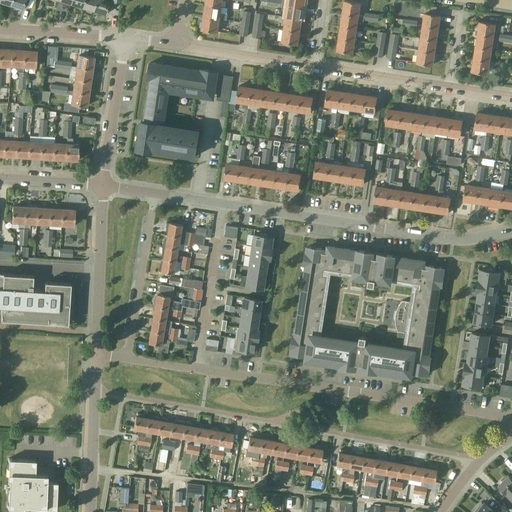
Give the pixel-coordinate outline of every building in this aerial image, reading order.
[(11,0),(10,5),(22,9),(24,0),(11,0)] [(83,0),(81,7),(93,10),(96,0),(83,0)] [(120,2),(120,0),(96,0),(93,10),(105,14),(109,0),(120,2)] [(346,0),(344,13),(359,16),(361,3),(358,3),(349,1),(346,0)] [(286,17),(302,19),(304,7),(288,5),(288,4),(282,3),(282,7),(282,9),(288,10),(286,17)] [(206,4),(204,17),(220,19),(224,19),(227,20),(227,14),(225,13),(221,13),(222,7),(206,4)] [(241,23),(249,24),(251,11),(243,10),(241,23)] [(256,12),(254,24),(262,26),(264,13),(256,12)] [(364,20),(371,21),(372,13),(365,12),(364,20)] [(342,25),(357,28),(358,20),(363,21),(364,16),(359,16),(344,13),(342,25)] [(378,22),(379,14),(372,13),(371,21),(378,22)] [(424,25),(439,28),(441,16),(426,13),(424,25)] [(217,32),(220,19),(204,17),(202,29),(217,32)] [(300,32),(302,19),(286,17),(284,29),(300,32)] [(401,26),(408,27),(409,19),(402,18),(401,26)] [(409,19),(408,27),(415,28),(416,20),(409,19)] [(478,34),(494,36),(496,24),(480,21),(478,34)] [(247,36),(249,24),(241,23),(240,35),(247,36)] [(262,28),(262,26),(254,24),(252,37),(260,38),(262,28)] [(340,37),(355,40),(357,28),(342,25),(340,37)] [(437,40),(439,28),(424,25),(422,38),(437,40)] [(298,44),(300,32),(284,29),(282,41),(298,44)] [(376,44),(384,45),(386,32),(379,31),(376,44)] [(389,45),(397,46),(399,34),(391,33),(389,45)] [(492,49),(494,36),(478,34),(476,46),(492,49)] [(340,37),(337,50),(353,52),(355,40),(340,37)] [(435,53),(437,40),(422,38),(419,50),(435,53)] [(376,44),(374,55),(382,57),(384,45),(376,44)] [(395,59),(397,46),(389,45),(387,58),(395,59)] [(490,61),(492,49),(476,46),(474,58),(490,61)] [(0,64),(10,65),(11,50),(0,49),(0,64)] [(23,66),(24,51),(11,50),(10,65),(17,66),(17,71),(19,71),(22,72),(23,66)] [(433,65),(435,53),(419,50),(417,62),(433,65)] [(24,51),(23,66),(35,67),(36,52),(24,51)] [(76,67),(92,69),(93,57),(78,54),(76,67)] [(474,58),(472,71),(482,72),(482,76),(487,77),(489,66),(490,61),(474,58)] [(63,60),(55,59),(53,67),(62,69),(63,60)] [(71,66),(72,62),(63,60),(62,69),(71,70),(71,66)] [(217,72),(216,71),(216,74),(211,74),(211,71),(201,69),(201,70),(178,67),(178,70),(173,69),(173,66),(163,64),(163,67),(158,67),(158,64),(150,62),(150,64),(148,64),(147,70),(149,70),(148,78),(151,79),(149,87),(152,88),(151,93),(149,92),(146,109),(149,109),(148,114),(145,114),(144,121),(141,120),(139,136),(141,137),(141,142),(138,141),(137,149),(138,149),(138,151),(144,152),(145,150),(153,151),(153,150),(159,151),(160,148),(165,149),(164,152),(171,153),(172,150),(177,151),(176,153),(183,155),(184,152),(189,153),(188,155),(195,156),(199,134),(159,127),(165,87),(214,95),(217,72)] [(90,81),(92,69),(76,67),(74,79),(90,81)] [(18,80),(26,80),(27,72),(23,71),(23,72),(22,72),(19,71),(18,80)] [(221,75),(217,99),(228,101),(232,77),(221,75)] [(88,94),(90,81),(74,79),(72,91),(88,94)] [(18,88),(25,89),(26,89),(26,80),(18,80),(18,88)] [(60,85),(51,84),(50,92),(58,93),(60,85)] [(67,95),(67,94),(67,91),(68,91),(68,86),(60,85),(58,93),(67,95)] [(248,109),(251,88),(239,86),(236,102),(243,103),(242,111),(244,111),(245,108),(248,109)] [(11,101),(12,88),(6,87),(4,101),(11,101)] [(261,105),(263,90),(251,88),(248,109),(252,109),(260,110),(261,105)] [(327,89),(325,105),(332,106),(331,112),(332,112),(337,113),(338,107),(340,91),(327,89)] [(40,103),(41,91),(33,90),(32,102),(40,103)] [(273,107),(276,92),(263,90),(261,105),(273,107)] [(67,94),(72,95),(71,104),(86,106),(88,94),(72,91),(68,91),(67,91),(67,94)] [(350,109),(352,93),(340,91),(338,107),(350,109)] [(286,109),(288,93),(276,92),(273,107),(286,109)] [(298,111),(300,95),(288,93),(286,109),(298,111)] [(352,93),(350,109),(362,111),(365,95),(352,93)] [(300,95),(298,111),(310,113),(313,97),(300,95)] [(365,95),(362,111),(375,113),(377,97),(365,95)] [(19,111),(18,117),(21,117),(22,112),(31,112),(31,106),(19,105),(18,109),(18,111),(19,111)] [(243,115),(251,116),(252,109),(248,109),(245,108),(244,111),(243,115)] [(398,126),(401,111),(388,109),(386,124),(398,126)] [(411,128),(413,112),(401,111),(398,126),(411,128)] [(269,112),(267,119),(274,121),(276,114),(269,112)] [(332,112),(331,119),(339,120),(340,113),(337,113),(332,112)] [(411,128),(423,130),(425,114),(413,112),(411,128)] [(477,112),(475,128),(476,128),(475,135),(481,135),(482,129),(487,130),(489,114),(477,112)] [(438,116),(425,114),(423,130),(435,132),(438,116)] [(499,132),(502,116),(489,114),(487,130),(486,135),(491,135),(492,130),(499,132)] [(251,117),(251,116),(243,115),(242,123),(250,124),(251,117)] [(292,115),(291,123),(299,124),(300,116),(292,115)] [(358,115),(357,122),(364,124),(365,117),(358,115)] [(448,134),(450,118),(438,116),(435,132),(448,134)] [(511,133),(511,131),(511,117),(502,116),(499,132),(511,133)] [(14,117),(14,126),(22,126),(22,118),(21,117),(18,117),(14,117)] [(450,118),(448,134),(460,136),(462,120),(450,118)] [(274,121),(267,119),(266,126),(273,128),(274,121)] [(331,119),(330,127),(338,128),(339,120),(331,119)] [(64,120),(63,129),(71,129),(72,121),(64,120)] [(357,122),(355,136),(362,137),(364,124),(357,122)] [(291,123),(290,131),(298,132),(299,124),(291,123)] [(15,156),(28,157),(29,141),(23,141),(23,134),(21,134),(22,126),(14,126),(13,134),(17,134),(16,140),(15,156)] [(66,144),(65,159),(78,160),(79,144),(72,144),(73,137),(71,137),(71,129),(63,129),(63,137),(67,138),(66,144)] [(394,131),(393,138),(400,139),(401,132),(394,131)] [(227,132),(225,144),(232,145),(232,138),(239,139),(239,133),(227,132)] [(418,135),(417,142),(424,143),(425,136),(418,135)] [(482,135),(481,141),(482,141),(482,142),(489,143),(490,136),(482,135)] [(393,138),(392,146),(399,147),(400,139),(393,138)] [(442,139),(441,146),(449,147),(450,140),(442,139)] [(15,156),(16,140),(4,140),(3,155),(15,156)] [(28,157),(40,158),(41,142),(29,141),(28,157)] [(40,158),(52,158),(53,143),(41,142),(40,158)] [(328,142),(327,149),(335,151),(336,143),(328,142)] [(385,143),(379,142),(378,142),(376,152),(383,153),(385,143)] [(417,142),(416,150),(421,150),(423,151),(424,143),(417,142)] [(52,158),(65,159),(66,144),(53,143),(52,158)] [(238,144),(237,151),(244,153),(245,146),(238,144)] [(366,154),(373,156),(374,146),(368,145),(366,154)] [(440,153),(448,154),(449,147),(441,146),(440,153)] [(263,148),(262,155),(269,156),(270,149),(263,148)] [(327,149),(326,156),(330,157),(334,158),(334,157),(335,151),(327,149)] [(235,158),(243,160),(244,153),(237,151),(235,158)] [(287,152),(286,159),(294,161),(295,153),(287,152)] [(359,155),(351,153),(350,160),(357,162),(359,155)] [(262,184),(264,169),(259,168),(260,156),(254,155),(252,167),(249,182),(262,184)] [(262,155),(261,162),(268,163),(269,156),(262,155)] [(329,163),(326,178),(338,180),(341,165),(335,164),(336,157),(334,157),(334,158),(330,157),(329,163)] [(285,167),(292,168),(294,161),(286,159),(285,167)] [(375,171),(381,172),(383,160),(377,159),(375,171)] [(326,178),(329,163),(316,161),(314,177),(326,178)] [(354,167),(354,162),(348,161),(347,166),(341,165),(338,180),(351,182),(353,167),(354,167)] [(353,167),(351,182),(363,184),(366,169),(358,168),(358,164),(359,162),(354,162),(354,167),(353,167)] [(237,180),(240,165),(227,163),(225,178),(237,180)] [(249,182),(252,167),(240,165),(237,180),(249,182)] [(477,165),(476,173),(483,174),(484,166),(477,165)] [(387,204),(392,168),(389,167),(386,182),(390,183),(389,188),(376,186),(374,202),(387,204)] [(286,188),(289,173),(288,173),(289,168),(284,168),(283,172),(276,171),(274,186),(286,188)] [(399,206),(401,190),(395,189),(396,183),(394,182),(396,168),(392,168),(387,204),(399,206)] [(501,168),(500,176),(507,177),(509,169),(501,168)] [(274,186),(276,171),(264,169),(262,184),(274,186)] [(412,171),(411,178),(419,179),(419,172),(412,171)] [(289,173),(286,188),(299,190),(301,175),(289,173)] [(476,173),(475,180),(482,181),(483,174),(476,173)] [(437,175),(436,182),(444,183),(445,175),(437,175)] [(499,184),(506,185),(507,177),(500,176),(499,184)] [(411,178),(410,185),(418,186),(419,179),(411,178)] [(439,189),(439,190),(443,190),(444,183),(436,182),(435,189),(439,189)] [(476,202),(478,186),(466,184),(463,200),(476,202)] [(488,204),(491,188),(478,186),(476,202),(488,204)] [(501,206),(503,190),(491,188),(488,204),(501,206)] [(426,194),(423,209),(436,211),(438,196),(439,190),(439,189),(435,189),(434,195),(426,194)] [(411,207),(414,192),(401,190),(399,206),(411,207)] [(438,196),(436,211),(448,213),(451,198),(442,196),(443,190),(439,190),(438,196)] [(511,191),(503,190),(501,206),(511,207),(511,191)] [(423,209),(426,194),(414,192),(411,207),(423,209)] [(23,244),(25,207),(12,206),(12,221),(18,222),(18,228),(20,228),(19,244),(23,244)] [(36,223),(37,208),(25,207),(23,244),(27,245),(28,228),(29,228),(30,222),(36,223)] [(49,224),(50,208),(37,208),(36,223),(49,224)] [(61,224),(62,209),(50,208),(49,224),(61,224)] [(62,209),(61,224),(73,225),(74,210),(62,209)] [(168,229),(167,234),(204,241),(205,238),(209,238),(209,237),(210,237),(212,229),(196,226),(195,232),(180,230),(181,224),(169,222),(169,223),(166,222),(166,228),(168,229)] [(225,225),(224,236),(236,238),(237,227),(225,225)] [(44,229),(43,237),(51,238),(52,229),(44,229)] [(164,240),(162,246),(177,249),(178,242),(193,245),(193,243),(199,244),(198,252),(207,254),(209,245),(204,244),(204,241),(167,234),(166,240),(164,240)] [(253,234),(251,245),(271,248),(271,247),(270,247),(271,237),(266,236),(266,235),(259,234),(259,235),(253,234)] [(43,246),(51,246),(51,238),(43,237),(43,246)] [(6,244),(5,256),(14,257),(15,244),(6,244)] [(250,256),(269,259),(271,248),(251,245),(250,256)] [(164,253),(163,259),(175,261),(177,249),(162,246),(161,253),(164,253)] [(328,246),(327,252),(323,252),(323,249),(307,246),(306,253),(305,252),(303,264),(309,265),(308,270),(305,270),(304,279),(308,280),(307,285),(303,285),(301,294),(306,295),(305,300),(300,300),(300,301),(305,301),(304,307),(299,306),(298,315),(303,316),(302,322),(297,321),(296,330),(299,331),(298,336),(292,336),(291,347),(292,347),(291,353),(307,356),(307,353),(309,354),(311,354),(310,360),(319,362),(320,357),(326,358),(325,363),(334,364),(335,359),(340,360),(340,366),(355,368),(356,366),(356,363),(359,364),(362,364),(361,367),(361,369),(377,372),(378,366),(383,367),(382,371),(392,373),(392,368),(398,369),(397,374),(407,375),(407,369),(409,369),(411,369),(411,372),(427,374),(428,368),(429,369),(430,361),(431,357),(425,356),(426,350),(429,351),(431,342),(426,341),(427,335),(431,336),(433,327),(428,326),(429,320),(434,321),(434,320),(429,320),(430,314),(435,315),(436,305),(432,305),(432,299),(437,300),(438,291),(436,290),(436,284),(442,285),(443,280),(444,274),(442,274),(443,267),(427,265),(427,268),(423,267),(424,261),(415,259),(414,264),(409,263),(409,258),(400,257),(399,261),(394,261),(395,255),(379,252),(378,255),(378,258),(375,257),(373,257),(373,255),(373,252),(358,249),(357,255),(351,254),(352,250),(343,248),(342,253),(336,252),(337,247),(328,246)] [(219,258),(226,258),(227,247),(219,247),(219,258)] [(60,248),(60,256),(72,257),(73,249),(60,248)] [(248,266),(265,268),(267,259),(269,259),(250,256),(248,266)] [(174,267),(175,261),(163,259),(162,264),(159,264),(159,270),(161,270),(161,271),(173,273),(174,267)] [(247,276),(264,278),(265,268),(248,266),(247,276)] [(478,279),(478,280),(499,283),(501,272),(493,271),(493,270),(487,269),(486,270),(481,269),(479,280),(478,279)] [(33,275),(0,273),(0,303),(1,304),(0,319),(68,324),(70,283),(44,281),(44,291),(41,291),(41,288),(35,287),(35,291),(32,291),(33,275)] [(247,276),(245,286),(262,289),(264,278),(247,276)] [(176,278),(175,286),(196,287),(196,279),(176,278)] [(476,291),(498,294),(499,283),(478,280),(476,291)] [(157,293),(155,305),(167,307),(173,308),(182,310),(182,306),(199,309),(201,301),(188,298),(187,300),(181,299),(181,302),(173,300),(173,301),(168,300),(169,296),(171,296),(173,286),(160,284),(158,293),(157,293)] [(479,291),(477,301),(494,304),(495,294),(498,294),(476,291),(479,291)] [(212,292),(211,309),(218,310),(220,293),(212,292)] [(243,297),(242,307),(259,310),(260,299),(243,297)] [(476,311),(492,314),(494,304),(477,301),(476,311)] [(153,317),(165,320),(167,308),(167,307),(155,305),(153,317)] [(240,317),(257,320),(259,310),(242,307),(240,317)] [(180,317),(182,310),(173,308),(172,315),(180,317)] [(74,310),(74,323),(87,323),(87,311),(74,310)] [(474,322),(491,324),(492,314),(476,311),(474,322)] [(153,317),(151,329),(169,333),(170,327),(171,327),(172,321),(165,320),(153,317)] [(236,327),(258,330),(256,330),(257,320),(240,317),(239,327),(236,327)] [(234,337),(256,341),(258,330),(236,327),(235,337),(234,337)] [(177,334),(169,333),(151,329),(148,342),(161,344),(162,338),(167,339),(176,341),(175,346),(186,348),(187,341),(177,339),(177,334)] [(472,332),(471,343),(487,345),(489,335),(472,332)] [(256,341),(233,337),(232,349),(241,350),(241,351),(248,352),(248,351),(254,352),(255,341),(256,341)] [(206,338),(205,344),(217,346),(218,340),(206,338)] [(469,353),(486,355),(487,345),(471,343),(469,353)] [(465,362),(487,366),(487,365),(484,365),(486,355),(469,353),(468,362),(465,362)] [(465,362),(463,373),(485,376),(487,366),(465,362)] [(483,387),(485,376),(463,373),(464,374),(463,384),(469,385),(468,386),(475,387),(475,386),(483,387)] [(137,444),(143,445),(145,436),(146,430),(148,418),(142,417),(143,415),(137,413),(136,416),(135,416),(133,428),(138,429),(138,435),(139,435),(137,444)] [(148,418),(146,430),(158,432),(160,420),(160,417),(154,416),(153,419),(148,418)] [(160,420),(158,432),(170,435),(172,422),(166,421),(167,419),(161,417),(160,417),(160,420)] [(167,449),(165,464),(172,465),(174,450),(175,443),(176,443),(177,436),(182,437),(185,421),(184,421),(178,421),(178,423),(172,422),(170,435),(169,441),(167,449)] [(182,437),(194,439),(197,426),(191,425),(191,423),(186,421),(185,421),(182,437)] [(207,441),(209,428),(197,426),(194,439),(207,441)] [(207,441),(205,447),(211,448),(210,457),(214,457),(216,458),(221,431),(209,428),(207,441)] [(233,433),(221,431),(216,458),(222,459),(224,450),(225,444),(231,445),(233,433)] [(259,451),(261,438),(249,436),(247,448),(259,451)] [(273,440),(261,438),(259,451),(271,453),(273,440)] [(273,440),(271,453),(283,455),(284,455),(286,442),(273,440)] [(298,445),(286,442),(284,455),(282,470),(287,471),(290,456),(296,457),(298,445)] [(193,445),(186,444),(185,453),(192,454),(193,445)] [(298,445),(296,457),(308,459),(311,447),(298,445)] [(311,447),(308,459),(321,462),(323,449),(311,447)] [(340,480),(346,481),(348,473),(349,466),(351,454),(346,453),(346,451),(340,449),(340,452),(339,452),(336,464),(342,465),(341,472),(340,480)] [(351,454),(349,466),(361,469),(363,456),(364,453),(363,453),(357,453),(357,455),(351,454)] [(366,470),(364,484),(362,495),(368,496),(370,485),(372,476),(373,471),(375,458),(370,457),(370,455),(365,453),(364,453),(363,456),(361,469),(366,470)] [(280,478),(282,470),(284,455),(283,455),(283,460),(276,459),(273,479),(279,480),(280,478)] [(265,457),(258,456),(256,465),(255,475),(262,476),(263,466),(265,457)] [(29,505),(29,507),(56,508),(57,481),(46,481),(47,474),(45,474),(45,476),(34,476),(35,460),(11,459),(11,458),(8,458),(7,461),(8,461),(8,468),(11,468),(10,474),(8,474),(7,475),(9,475),(8,486),(11,486),(11,491),(8,491),(7,504),(7,507),(10,507),(23,507),(23,504),(29,505)] [(373,471),(372,476),(378,477),(378,479),(384,480),(385,473),(387,460),(375,458),(373,471)] [(397,475),(399,463),(387,460),(385,473),(397,475)] [(399,463),(397,475),(409,477),(412,465),(412,462),(411,461),(405,461),(405,463),(399,463)] [(409,477),(408,483),(420,485),(421,479),(424,467),(418,466),(418,464),(413,462),(412,462),(412,465),(409,477)] [(300,464),(299,473),(306,474),(307,465),(300,464)] [(424,467),(421,479),(434,482),(436,469),(435,469),(436,466),(430,466),(429,468),(424,467)] [(511,478),(508,475),(498,485),(505,493),(511,500),(511,478)] [(148,476),(145,495),(153,496),(155,477),(148,476)] [(378,477),(372,476),(370,485),(377,487),(378,477)] [(203,494),(204,485),(187,483),(185,496),(194,496),(194,493),(203,494)] [(412,494),(419,494),(420,486),(413,485),(412,494)] [(130,511),(131,503),(127,502),(128,488),(120,487),(119,503),(125,503),(124,511),(130,511)] [(175,491),(173,511),(180,511),(181,505),(182,491),(175,491)] [(283,507),(293,508),(294,495),(283,495),(283,507)] [(479,505),(473,511),(490,511),(492,509),(495,511),(507,511),(508,511),(495,499),(492,496),(486,503),(485,502),(481,506),(479,505)] [(315,498),(308,498),(307,511),(314,511),(315,498)] [(351,511),(352,506),(351,506),(351,501),(338,500),(338,510),(345,511),(344,511),(351,511)] [(131,503),(130,511),(137,511),(138,503),(131,503)]
